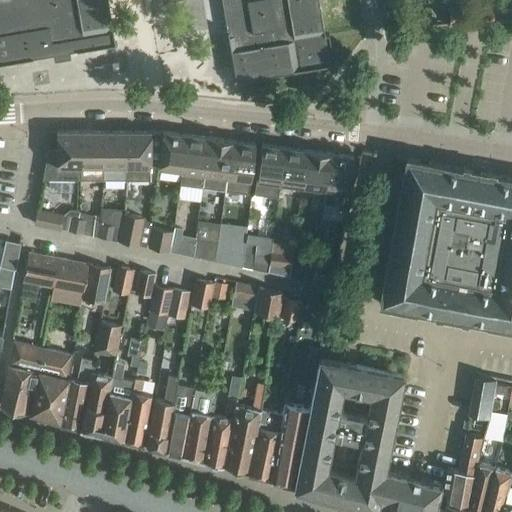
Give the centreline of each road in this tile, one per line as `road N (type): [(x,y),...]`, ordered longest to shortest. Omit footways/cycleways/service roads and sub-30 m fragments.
road 1 (unclassified): [(511,155),(193,112),(0,114)]
road 2 (unclassified): [(176,511),(0,453)]
